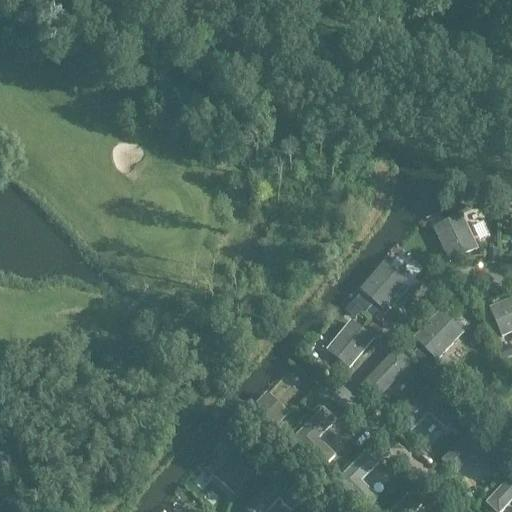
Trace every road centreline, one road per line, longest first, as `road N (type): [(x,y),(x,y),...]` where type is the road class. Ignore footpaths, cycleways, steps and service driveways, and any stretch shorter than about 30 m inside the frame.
road 1 (tertiary): [(511,137),(428,121),(343,90),(273,54),(202,0)]
road 2 (unknown): [(511,46),(432,30),(375,0)]
